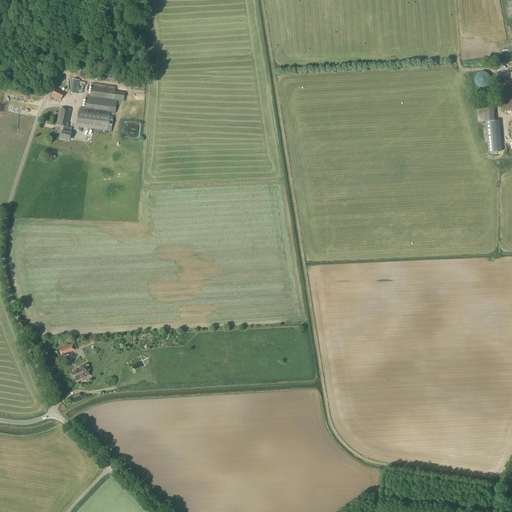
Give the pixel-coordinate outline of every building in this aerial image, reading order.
[(125,83),(126,77),(95,72),(94,77),(101,78),(101,80),(125,83)] [(482,88),(483,88),(485,88),(486,87),(487,87),(488,86),(489,84),(490,83),(490,82),(490,81),(490,79),(490,78),(489,77),(489,75),(488,74),(487,73),(486,73),(484,72),(483,72),(482,72),(480,72),(479,73),(478,73),(477,74),(476,75),(475,76),(474,77),(474,79),(474,80),(474,81),(474,83),(475,84),(476,85),(477,86),(478,87),(479,88),(480,88),(482,88)] [(85,90),(85,86),(79,85),(79,80),(71,79),(69,93),(77,94),(78,89),(85,90)] [(502,111),(511,110),(511,81),(500,82),(502,111)] [(123,102),(124,93),(115,91),(115,87),(92,83),(90,95),(89,95),(89,97),(86,96),(84,109),(115,114),(116,101),(123,102)] [(59,102),(64,92),(55,88),(51,97),(59,102)] [(494,121),(493,106),(493,105),(485,106),(476,106),(478,123),(485,122),(486,130),(488,153),(500,152),(502,152),(501,137),(500,125),(499,120),(494,121)] [(70,133),(71,129),(67,128),(71,110),(59,108),(56,126),(63,127),(62,131),(60,139),(69,141),(70,133)] [(106,131),(108,116),(78,112),(76,127),(106,131)] [(59,350),(61,356),(67,354),(64,347),(59,350)] [(89,368),(87,363),(79,367),(78,368),(79,369),(76,371),(75,369),(72,371),(73,372),(70,373),(75,382),(76,381),(76,382),(81,380),(81,381),(90,376),(86,369),(89,368)] [(58,383),(70,379),(67,369),(55,373),(58,383)] [(76,394),(71,397),(73,404),(82,400),(80,395),(77,396),(76,394)]
